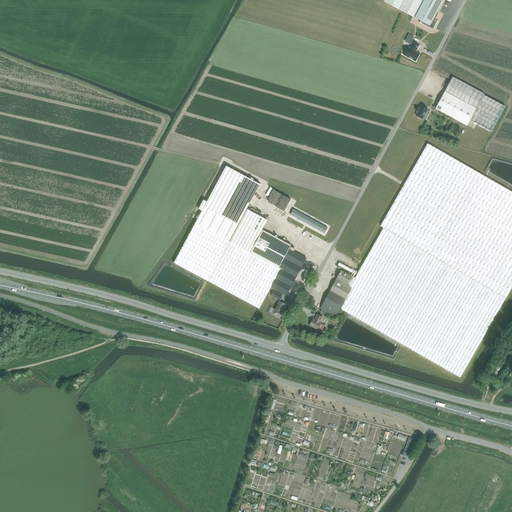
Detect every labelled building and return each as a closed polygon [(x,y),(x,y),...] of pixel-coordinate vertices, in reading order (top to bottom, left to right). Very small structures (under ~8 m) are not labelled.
[(384,0),(384,1),(414,17),(415,16),(423,0),(384,0)] [(435,20),(439,13),(437,12),(443,0),(423,0),(415,16),(421,20),(420,22),(431,27),(432,25),(435,26),(438,21),(435,20)] [(408,47),(404,55),(415,61),(420,53),(416,51),(419,46),(413,42),(410,48),(408,47)] [(452,77),(439,101),(435,108),(466,126),(470,120),(483,95),(484,94),(452,77)] [(483,95),(470,120),(492,132),(505,106),(483,95)] [(428,108),(421,104),(419,107),(418,107),(417,110),(418,111),(416,114),(423,118),(428,109),(428,108)] [(378,225),(383,228),(503,299),(504,297),(511,283),(511,193),(426,143),(378,225)] [(207,201),(204,206),(238,224),(239,225),(247,209),(251,202),(260,184),(226,166),(213,191),(207,201)] [(208,281),(230,241),(239,225),(238,224),(204,206),(174,263),(208,281)] [(239,225),(230,241),(250,252),(262,230),(267,220),(247,209),(239,225)] [(293,209),(290,214),(296,218),(302,221),(307,223),(309,225),(315,228),(320,231),(325,233),(328,228),(323,225),(318,222),(312,220),(310,218),(304,215),(299,212),(293,209)] [(383,228),(355,278),(353,281),(350,279),(347,285),(352,288),(341,309),(460,377),(506,298),(504,297),(503,299),(383,228)] [(262,230),(250,252),(281,269),(271,287),(286,296),(306,258),(289,249),(291,245),(279,238),(278,239),(262,230)] [(208,281),(259,308),(271,287),(281,269),(250,252),(230,241),(208,281)] [(342,260),(340,263),(356,271),(358,268),(342,260)] [(341,270),(336,279),(347,285),(350,279),(353,281),(355,278),(341,270)] [(352,288),(347,285),(336,279),(320,308),(337,317),(341,309),(352,288)] [(280,299),(282,296),(273,291),(271,295),(280,300),(280,299)] [(282,314),(281,313),(286,305),(279,301),(272,314),(279,318),(282,314)] [(313,318),(309,325),(318,330),(318,329),(322,331),(325,325),(321,323),(322,323),(321,322),(323,317),(317,314),(314,319),(313,318)] [(288,420),(295,424),(297,419),(291,416),(288,420)] [(379,440),(381,428),(375,427),(373,439),(379,440)] [(409,437),(403,454),(408,457),(415,439),(409,437)] [(392,479),(384,477),(381,484),(390,486),(392,479)]
